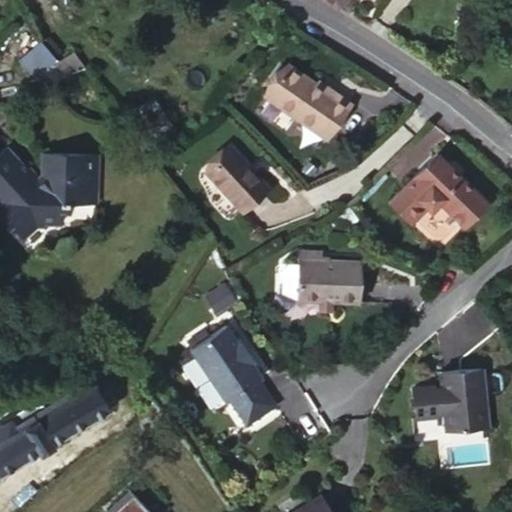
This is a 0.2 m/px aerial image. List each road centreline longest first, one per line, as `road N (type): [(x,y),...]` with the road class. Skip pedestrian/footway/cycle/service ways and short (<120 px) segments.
road 1 (residential): [(511,158),(384,58),(279,0)]
road 2 (residential): [(511,247),(349,391)]
